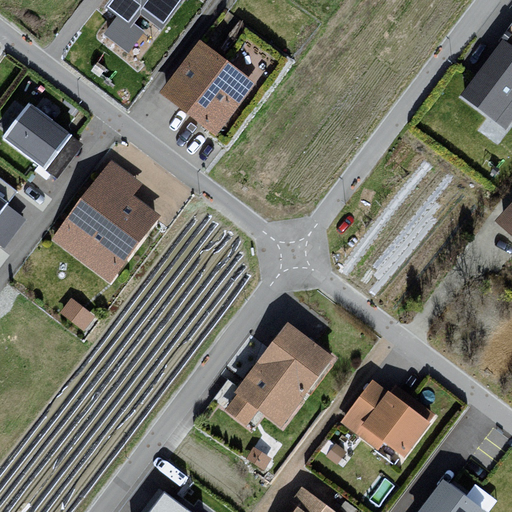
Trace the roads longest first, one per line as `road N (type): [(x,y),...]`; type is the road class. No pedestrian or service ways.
road 1 (residential): [(0,30),(293,255)]
road 2 (residential): [(99,511),(293,255)]
road 3 (residential): [(293,255),(487,0)]
road 4 (residential): [(293,255),(511,427)]
